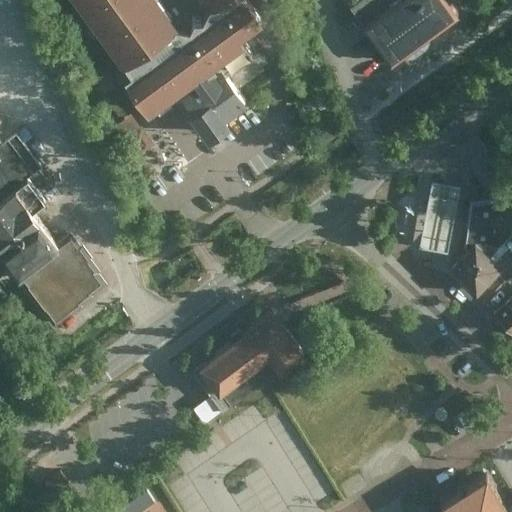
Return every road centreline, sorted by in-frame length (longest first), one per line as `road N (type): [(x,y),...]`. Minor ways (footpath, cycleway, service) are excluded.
road 1 (secondary): [(331,209),(0,457)]
road 2 (residential): [(331,209),(511,387)]
road 3 (secondary): [(511,74),(331,209)]
road 4 (residential): [(511,415),(361,511)]
